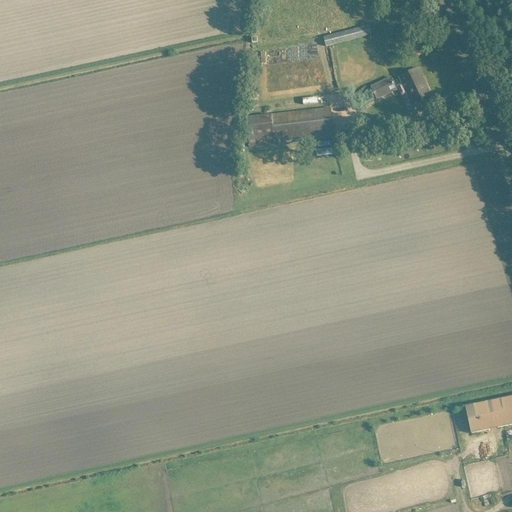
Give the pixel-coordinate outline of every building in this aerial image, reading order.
[(369,26),(324,38),(326,47),(371,35),(369,26)] [(401,78),(414,107),(423,103),(432,99),(422,78),(423,78),(419,69),(410,74),(401,78)] [(398,89),(392,78),(372,87),(378,99),(398,89)] [(245,90),(244,100),(257,101),(258,91),(255,91),(252,91),(245,90)] [(309,106),(324,106),(324,96),(309,96),(309,106)] [(246,119),(250,148),(276,145),(275,141),(334,134),(331,108),(246,119)] [(511,397),(466,407),(472,434),(511,425),(511,397)]
